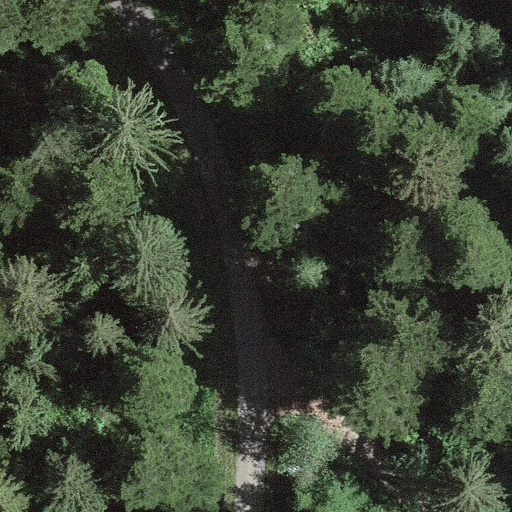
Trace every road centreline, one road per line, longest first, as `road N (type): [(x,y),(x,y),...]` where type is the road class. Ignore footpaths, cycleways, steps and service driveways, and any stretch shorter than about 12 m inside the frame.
road 1 (track): [(256,511),(255,350),(221,153),(130,0)]
road 2 (track): [(255,357),(431,511)]
